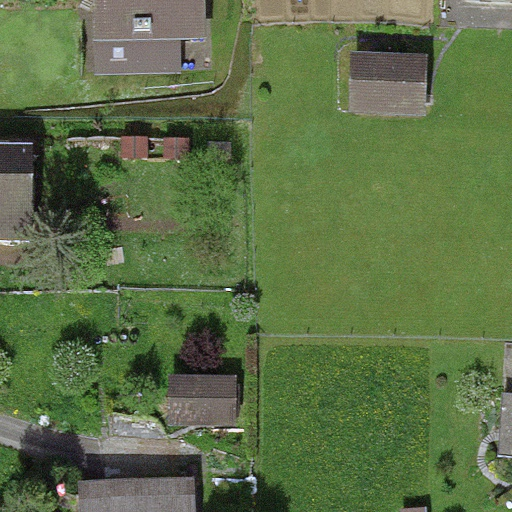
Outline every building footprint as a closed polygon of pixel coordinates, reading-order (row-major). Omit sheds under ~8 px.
[(93,0),(95,42),(129,42),(129,43),(197,40),(196,0),(93,0)] [(354,69),(353,115),(415,117),(416,71),(354,69)] [(0,243),(25,243),(25,163),(0,162),(0,243)] [(171,390),(171,426),(227,426),(226,390),(171,390)] [(93,511),(186,511),(186,496),(93,500),(93,511)]
